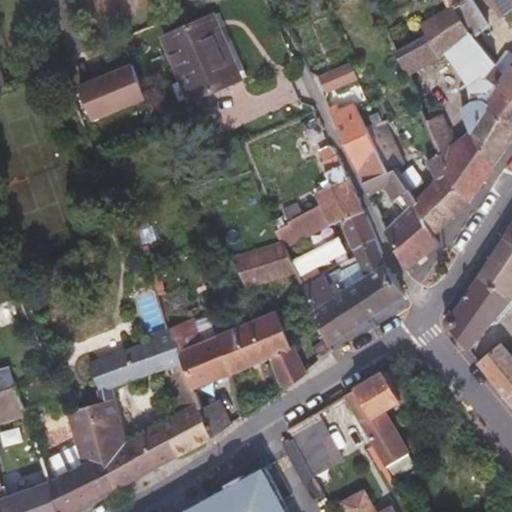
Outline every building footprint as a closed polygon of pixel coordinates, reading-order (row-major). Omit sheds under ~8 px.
[(155,10),(160,22),(174,16),(190,10),(185,0),(184,0),(160,10),(159,8),(155,10)] [(454,5),(474,35),(490,24),(474,1),(473,0),(452,0),(454,3),(454,5)] [(511,1),(511,0),(492,0),(503,16),(511,9),(511,1)] [(485,77),(496,62),(474,35),(454,5),(422,21),(427,34),(398,50),(404,65),(408,76),(444,57),(455,48),(469,69),(485,77)] [(190,101),(245,76),(217,14),(162,38),(190,101)] [(511,54),(505,49),(496,62),(485,77),(487,78),(498,84),(511,95),(511,54)] [(148,96),(135,64),(81,86),(95,118),(148,96)] [(329,91),(359,78),(352,64),(322,77),(329,91)] [(472,200),(511,141),(511,95),(498,84),(484,99),(473,101),(462,111),(471,134),(457,145),(444,153),(440,155),(447,169),(470,202),(472,200)] [(440,245),(435,236),(416,205),(419,202),(417,199),(395,169),(389,172),(386,166),(366,127),(358,111),(362,109),(359,103),(342,111),(339,105),(330,108),(338,127),(370,195),(387,187),(394,201),(397,199),(406,210),(387,229),(397,248),(409,269),(440,245)] [(444,153),(457,145),(442,113),(425,122),(440,155),(444,153)] [(276,222),(287,248),(335,223),(340,221),(365,210),(346,170),(327,132),(327,131),(323,123),(321,118),(308,124),(324,159),(321,161),(332,185),(317,193),(318,197),(323,208),(293,222),(289,216),(276,222)] [(366,127),(386,166),(397,161),(395,156),(402,152),(386,120),(366,127)] [(435,236),(470,202),(447,169),(440,155),(428,162),(437,179),(417,199),(419,202),(416,205),(435,236)] [(313,274),(300,280),(327,338),(330,345),(405,295),(386,263),(366,211),(365,210),(340,221),(359,262),(342,270),(341,273),(343,278),(331,285),(325,275),(316,279),(313,274)] [(511,236),(506,233),(478,276),(511,297),(511,236)] [(283,241),(234,256),(247,288),(297,273),(286,249),(283,241)] [(158,295),(160,295),(167,292),(160,272),(152,276),(158,295)] [(469,349),(511,299),(511,297),(478,276),(453,312),(449,315),(446,318),(446,322),(449,329),(452,328),(468,348),(469,349)] [(277,311),(218,335),(232,374),(270,358),(283,388),(305,373),(307,372),(295,344),(292,345),(277,311)] [(203,340),(196,321),(195,317),(194,317),(169,328),(170,331),(173,338),(193,390),(232,374),(218,335),(218,334),(203,340)] [(90,405),(115,490),(212,438),(211,436),(201,409),(193,390),(173,338),(170,331),(91,360),(99,387),(85,393),(90,405)] [(330,345),(327,338),(314,347),(321,360),(332,350),(330,345)] [(511,355),(511,356),(501,342),(476,363),(511,406),(511,355)] [(390,369),(383,373),(395,391),(402,387),(390,369)] [(383,373),(345,396),(386,466),(406,454),(381,412),(401,401),(395,391),(383,373)] [(0,375),(0,390),(9,388),(4,374),(0,375)] [(48,375),(17,385),(25,408),(26,411),(56,401),(48,375)] [(58,511),(49,481),(48,482),(2,497),(0,488),(0,423),(18,419),(25,408),(17,385),(9,388),(0,390),(0,511),(58,511)] [(211,436),(230,423),(218,400),(201,409),(211,436)] [(73,511),(111,493),(115,490),(90,405),(67,411),(82,463),(49,481),(58,511),(73,511)] [(292,435),(315,477),(345,460),(321,418),(292,435)] [(292,435),(283,440),(288,451),(305,482),(315,477),(292,435)] [(38,447),(36,441),(17,448),(30,484),(48,477),(38,447)] [(288,511),(263,465),(223,486),(177,511),(288,511)] [(511,501),(511,481),(509,479),(498,488),(510,503),(511,502),(511,501)] [(393,511),(392,508),(384,511),(375,511),(364,493),(345,504),(349,511),(393,511)]
